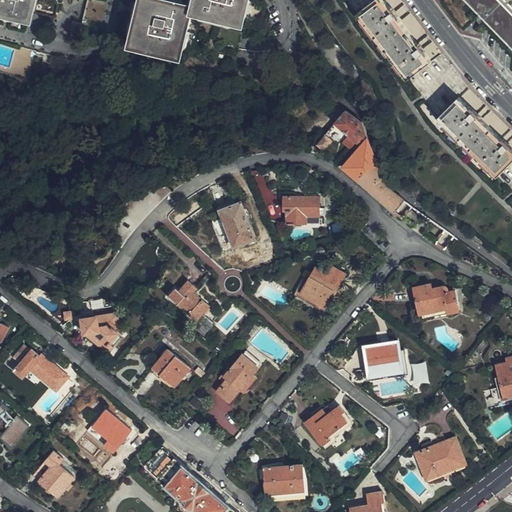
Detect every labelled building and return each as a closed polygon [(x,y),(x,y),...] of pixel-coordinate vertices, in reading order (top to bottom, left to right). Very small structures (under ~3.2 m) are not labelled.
[(0,0),(0,13),(32,22),(38,0),(0,0)] [(242,25),(248,0),(194,0),(193,7),(165,0),(141,0),(129,46),(180,58),(183,44),(191,12),(242,25)] [(394,12),(384,0),(373,0),(357,12),(384,48),(407,78),(430,61),(417,43),(394,12)] [(511,14),(498,0),(466,0),(511,48),(511,14)] [(475,112),(459,96),(439,117),(498,176),(511,160),(511,148),(501,138),(475,112)] [(364,144),(347,165),(376,192),(397,211),(407,200),(398,194),(389,186),(384,180),(364,123),(362,121),(347,111),(339,122),(352,133),(346,141),(354,147),(360,140),(364,144)] [(337,143),(329,137),(324,144),(332,149),(337,143)] [(332,149),(324,144),(321,147),(329,153),(332,149)] [(154,181),(162,182),(163,174),(155,173),(154,181)] [(323,215),(325,196),(289,193),(288,208),(291,208),(291,221),(293,221),(293,223),(299,223),(299,221),(306,222),(306,214),(323,215)] [(405,218),(416,207),(407,200),(397,211),(405,218)] [(261,241),(247,201),(225,208),(239,248),(261,241)] [(438,243),(447,250),(458,238),(448,231),(438,243)] [(319,265),(316,270),(304,290),(326,305),(335,290),(338,291),(349,274),(335,265),(330,272),(319,265)] [(304,290),(316,270),(313,268),(297,292),(323,309),(326,305),(304,290)] [(211,303),(194,287),(196,285),(188,278),(180,286),(177,283),(169,292),(197,318),(211,303)] [(464,310),(459,291),(453,292),(453,290),(448,285),(437,288),(436,283),(418,287),(425,314),(451,308),(452,313),(464,310)] [(80,315),(82,329),(88,328),(105,342),(105,340),(112,344),(120,334),(115,329),(115,325),(118,325),(116,311),(80,315)] [(88,328),(82,329),(107,350),(112,344),(105,340),(105,342),(88,328)] [(400,341),(371,346),(373,358),(370,358),(372,371),(376,371),(377,376),(396,373),(395,368),(406,366),(405,359),(402,359),(400,341)] [(25,342),(14,354),(21,360),(18,364),(17,364),(14,367),(24,374),(31,366),(33,364),(45,374),(43,377),(52,384),(55,382),(60,386),(70,375),(47,355),(43,359),(40,356),(42,354),(33,346),(32,347),(25,342)] [(152,367),(161,375),(164,371),(168,375),(167,376),(176,384),(192,365),(171,346),(152,367)] [(244,352),(261,366),(265,362),(248,348),(244,352)] [(254,374),(261,366),(244,352),(226,373),(229,376),(218,389),(231,401),(242,388),(245,390),(252,384),(258,377),(254,374)] [(511,395),(511,359),(497,363),(505,397),(511,395)] [(428,361),(414,362),(416,383),(430,382),(428,361)] [(45,374),(33,364),(31,366),(43,377),(45,374)] [(5,406),(7,403),(0,396),(0,415),(8,426),(0,434),(0,435),(11,445),(30,422),(18,412),(13,416),(5,406)] [(101,403),(86,419),(108,437),(104,443),(114,450),(132,429),(101,403)] [(339,406),(333,411),(329,414),(325,409),(324,408),(306,421),(324,445),(332,439),(330,436),(348,423),(341,415),(344,413),(339,406)] [(329,414),(333,411),(330,406),(325,409),(329,414)] [(108,437),(86,419),(83,425),(104,443),(108,437)] [(415,453),(424,474),(452,463),(454,467),(465,462),(455,437),(415,453)] [(146,464),(201,511),(241,511),(162,445),(146,464)] [(76,473),(60,459),(65,454),(57,447),(36,472),(59,492),(64,486),(71,479),(76,473)] [(65,454),(60,459),(76,473),(81,467),(65,454)] [(452,463),(424,474),(427,479),(454,467),(452,463)] [(307,491),(305,464),(265,467),(267,493),(307,491)] [(71,479),(64,486),(68,490),(75,482),(71,479)] [(385,511),(384,501),(386,501),(386,492),(382,493),(381,488),(368,490),(370,504),(352,506),(352,511),(385,511)]
